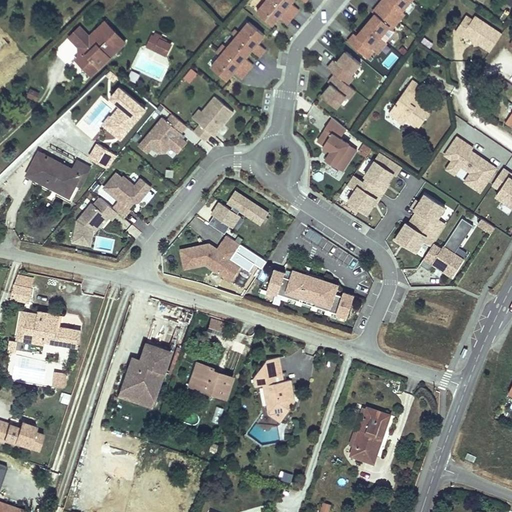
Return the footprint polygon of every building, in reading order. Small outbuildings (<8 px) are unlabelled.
[(264,0),(266,1),(257,13),(272,25),(276,20),(279,17),(287,23),(293,17),(272,0),(264,0)] [(272,0),(293,17),(299,9),(291,3),(292,0),(272,0)] [(402,11),(411,0),(410,0),(382,0),(379,4),(398,21),(405,13),(402,11)] [(392,29),(398,21),(379,4),(372,12),(375,14),(369,22),(366,25),(380,37),(389,26),(392,29)] [(502,34),(475,16),(473,20),(466,16),(456,32),(462,36),(464,34),(474,41),(479,40),(479,44),(490,51),(502,34)] [(99,31),(106,23),(105,22),(97,29),(99,31)] [(264,35),(248,22),(240,33),(236,30),(232,34),(236,38),(236,37),(251,50),(259,57),(265,50),(257,43),(260,40),(264,35)] [(108,56),(124,41),(106,23),(99,31),(97,29),(91,35),(79,47),(83,52),(79,57),(76,60),(92,75),(110,58),(108,56)] [(79,47),(91,35),(81,25),(68,37),(77,47),(78,56),(79,57),(83,52),(79,47)] [(371,48),(380,37),(366,25),(363,29),(357,36),(354,34),(347,42),(367,58),(373,50),(371,48)] [(155,51),(160,40),(162,35),(156,33),(155,37),(152,36),(147,47),(155,51)] [(224,45),(220,49),(247,71),(253,64),(245,58),(251,50),(236,37),(236,38),(228,48),(224,45)] [(166,55),(170,45),(160,40),(155,51),(166,55)] [(110,58),(125,42),(124,41),(108,56),(110,58)] [(220,56),(211,67),(226,80),(230,75),(233,72),(241,79),(247,71),(220,49),(216,53),(220,56)] [(352,75),(361,63),(347,52),(338,63),(335,61),(328,69),(336,75),(348,85),(354,77),(352,75)] [(198,74),(191,69),(184,79),(190,84),(198,74)] [(132,89),(112,72),(104,79),(115,89),(117,88),(123,90),(128,94),(132,89)] [(337,108),(347,97),(349,99),(356,91),(348,85),(336,75),(329,83),(332,85),(323,96),(337,108)] [(419,128),(431,110),(419,102),(415,107),(410,103),(414,98),(422,87),(413,80),(389,113),(404,124),(407,120),(419,128)] [(36,100),(39,94),(31,90),(28,96),(36,100)] [(214,136),(234,112),(216,97),(203,112),(202,112),(206,115),(199,123),(201,124),(194,132),(205,141),(211,134),(214,136)] [(415,107),(419,102),(414,98),(410,103),(415,107)] [(199,123),(206,115),(202,112),(203,112),(200,109),(193,118),(199,123)] [(187,142),(179,136),(187,126),(173,114),(167,121),(163,117),(139,146),(148,153),(152,147),(159,153),(166,152),(170,146),(178,153),(187,142)] [(349,145),(340,139),(347,129),(332,117),(325,128),(326,129),(318,142),(325,146),(332,151),(329,154),(326,160),(343,171),(350,159),(343,155),(349,145)] [(471,152),(463,147),(465,144),(457,139),(445,157),(453,162),(462,167),(472,174),(466,183),(481,193),(497,169),(471,152)] [(363,144),(357,153),(365,158),(371,149),(363,144)] [(463,147),(471,152),(473,149),(465,144),(463,147)] [(349,145),(343,155),(350,159),(357,149),(349,145)] [(76,185),(86,165),(77,161),(73,169),(39,152),(27,175),(55,189),(56,187),(71,195),(76,185)] [(396,175),(402,166),(381,152),(365,176),(370,179),(367,184),(354,175),(347,185),(356,191),(349,201),(367,213),(393,174),(396,175)] [(456,176),(462,167),(453,162),(447,171),(456,176)] [(81,188),(91,168),(86,165),(76,185),(81,188)] [(494,186),(502,191),(497,197),(511,206),(511,178),(511,175),(511,174),(505,169),(494,186)] [(141,199),(151,187),(141,179),(135,186),(124,176),(122,178),(116,173),(104,188),(119,201),(113,208),(118,212),(124,218),(131,210),(129,208),(136,200),(141,199)] [(71,195),(56,187),(55,189),(69,197),(71,195)] [(232,228),(240,216),(238,214),(240,211),(261,224),(269,213),(235,191),(228,202),(234,206),(231,210),(220,202),(212,214),(214,216),(209,223),(225,234),(230,226),(232,228)] [(434,244),(446,225),(437,219),(445,207),(425,195),(420,202),(414,204),(412,207),(417,211),(408,225),(406,223),(395,240),(400,243),(403,243),(417,251),(424,240),(432,245),(434,244)] [(96,227),(105,215),(109,218),(111,220),(118,212),(113,208),(100,198),(94,205),(92,203),(77,221),(74,242),(91,245),(93,235),(98,229),(96,227)] [(101,227),(109,218),(105,215),(96,227),(98,229),(100,226),(101,227)] [(237,231),(245,219),(240,216),(232,228),(237,231)] [(452,277),(463,259),(455,253),(473,225),(462,218),(442,249),(434,244),(432,245),(420,264),(429,270),(433,264),(436,266),(442,266),(442,270),(452,277)] [(490,224),(482,219),(479,224),(487,229),(490,224)] [(492,233),(496,228),(490,224),(487,229),(492,233)] [(323,237),(310,228),(305,236),(318,244),(323,237)] [(231,258),(240,244),(227,235),(218,250),(213,246),(211,249),(209,248),(209,244),(181,250),(185,269),(205,264),(221,274),(231,258)] [(238,263),(231,258),(221,274),(228,279),(238,263)] [(335,295),(337,289),(323,284),(323,281),(324,279),(308,274),(308,276),(307,279),(293,274),(290,281),(284,278),(285,274),(274,270),(267,292),(300,303),(301,298),(316,303),(314,307),(347,318),(354,297),(343,293),(342,297),(335,295)] [(31,288),(33,277),(18,274),(15,285),(31,288)] [(28,302),(31,288),(15,285),(12,299),(28,302)] [(314,307),(316,303),(301,298),(300,303),(314,307)] [(24,335),(27,319),(37,321),(38,313),(21,310),(16,340),(33,343),(34,337),(24,335)] [(78,347),(81,330),(58,327),(60,315),(39,311),(38,313),(37,321),(27,319),(24,335),(34,337),(33,343),(45,345),(45,342),(78,347)] [(221,335),(225,323),(211,319),(208,330),(221,335)] [(150,395),(159,371),(163,372),(170,352),(145,344),(140,359),(138,364),(141,365),(140,369),(133,367),(126,387),(150,395)] [(152,409),(164,372),(163,372),(159,371),(150,395),(126,387),(133,367),(140,369),(141,365),(138,364),(140,359),(131,356),(117,397),(152,409)] [(293,401),(288,397),(286,390),(291,389),(289,379),(286,380),(284,372),(281,373),(278,357),(266,359),(254,377),(254,379),(255,387),(263,386),(267,406),(278,414),(283,407),(287,410),(293,401)] [(204,387),(195,383),(201,364),(197,362),(189,386),(203,391),(204,387)] [(225,398),(232,377),(222,374),(221,377),(210,373),(211,370),(212,367),(201,364),(195,383),(204,387),(203,391),(225,398)] [(64,386),(66,373),(56,372),(54,385),(64,386)] [(279,422),(287,410),(283,407),(278,414),(267,406),(268,415),(279,422)] [(355,446),(367,408),(362,407),(349,445),(355,446)] [(376,455),(390,415),(368,407),(367,408),(355,446),(352,455),(368,461),(371,453),(376,455)] [(44,434),(35,432),(36,427),(21,422),(19,428),(0,421),(0,441),(4,442),(4,440),(15,443),(15,442),(39,450),(44,434)] [(476,456),(467,452),(465,458),(474,462),(476,456)] [(0,511),(27,511),(0,502),(0,490),(8,467),(0,464),(0,511)] [(291,482),(292,474),(280,473),(280,482),(291,482)] [(328,511),(331,505),(323,502),(320,511),(328,511)]
